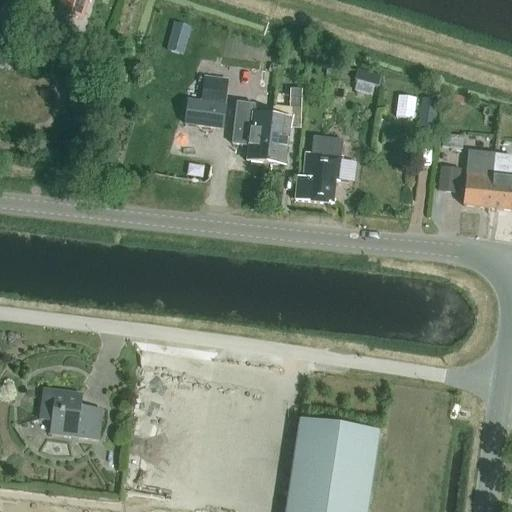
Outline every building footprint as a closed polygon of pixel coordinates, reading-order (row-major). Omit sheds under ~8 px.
[(80,21),(86,0),(58,0),(54,13),(80,21)] [(371,88),(372,75),(358,72),(355,83),(371,88)] [(273,108),(272,119),(292,121),(302,123),(302,92),(290,91),(290,110),(273,108)] [(399,98),(396,119),(414,121),(416,100),(399,98)] [(436,129),(439,101),(424,100),(421,127),(436,129)] [(188,103),(185,127),(224,131),(227,107),(188,103)] [(237,106),(232,147),(248,149),(247,164),(267,167),(272,119),(254,117),(255,108),(237,106)] [(272,119),(267,167),(286,169),(291,133),(292,121),(272,119)] [(463,151),(464,139),(444,137),(443,149),(463,151)] [(299,179),(296,203),(334,206),(336,184),(340,185),(342,160),(340,160),(342,142),(315,140),(313,156),(306,155),(304,180),(299,179)] [(467,177),(464,208),(490,211),(493,180),(496,156),(470,153),(467,177)] [(493,180),(490,211),(511,213),(511,181),(511,182),(511,174),(511,157),(496,156),(493,180)] [(441,169),(438,193),(458,195),(461,171),(441,169)] [(51,436),(99,443),(103,413),(81,410),(83,397),(44,393),(41,422),(52,424),(51,436)] [(286,511),(367,511),(380,434),(300,422),(286,511)]
